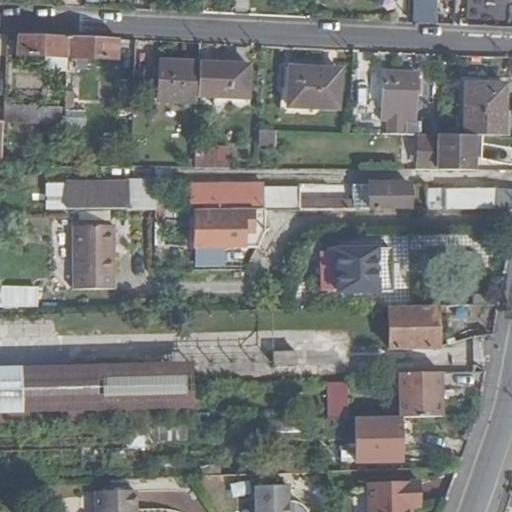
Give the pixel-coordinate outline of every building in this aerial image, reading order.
[(414,0),(413,25),(436,26),(437,4),(436,0),(414,0)] [(468,21),(488,23),(490,8),(469,6),(468,21)] [(71,40),(20,38),(20,57),(49,59),(49,69),(61,70),(61,61),(70,61),(71,40)] [(71,40),(70,61),(79,61),(79,71),(91,71),(91,62),(119,63),(121,43),(71,40)] [(198,98),(200,66),(163,64),(161,103),(198,105),(198,98)] [(250,68),(200,66),(198,98),(248,100),(250,68)] [(337,112),(338,74),(290,72),(288,110),(337,112)] [(415,126),(417,77),(384,77),(381,125),(415,126)] [(135,116),(137,85),(123,85),(121,116),(135,116)] [(473,139),(503,141),(505,107),(505,88),(466,87),(462,139),(473,139)] [(67,111),(7,109),(6,126),(66,128),(67,111)] [(259,134),(259,151),(272,151),(272,134),(259,134)] [(439,174),(472,175),(472,171),(473,139),(462,139),(439,138),(419,138),(418,168),(439,169),(439,174)] [(229,168),(230,146),(196,145),(195,166),(229,168)] [(368,213),(409,213),(410,188),(369,188),(368,213)] [(126,211),(126,189),(83,190),(83,212),(126,211)] [(191,191),(190,215),(197,215),(255,214),(254,191),(191,191)] [(442,213),(496,213),(496,192),(442,192),(442,213)] [(496,213),(511,212),(511,192),(496,192),(496,213)] [(266,214),(267,214),(300,214),(300,193),(264,194),(263,214),(266,214)] [(308,205),(307,214),(348,214),(348,204),(308,205)] [(245,236),(266,237),(267,214),(266,214),(263,214),(255,214),(197,215),(197,222),(245,223),(245,236)] [(244,250),(245,236),(245,223),(197,222),(198,250),(244,250)] [(114,292),(114,230),(70,231),(72,292),(114,292)] [(465,252),(468,238),(449,233),(445,248),(465,252)] [(377,264),(377,251),(340,250),(340,256),(323,256),(325,292),(340,293),(340,297),(376,296),(376,280),(385,280),(386,278),(390,275),(392,275),(392,266),(389,264),(377,264)] [(0,306),(37,308),(38,287),(0,285),(0,306)] [(449,314),(449,308),(388,309),(389,349),(438,349),(438,314),(449,314)] [(296,367),(296,354),(274,354),(274,367),(296,367)] [(0,412),(192,409),(192,365),(0,369),(0,412)] [(399,418),(441,417),(440,373),(398,374),(399,418)] [(326,383),(327,417),(348,416),(347,382),(326,383)] [(400,457),(399,418),(355,419),(355,458),(400,457)] [(421,505),(419,482),(369,483),(370,511),(411,511),(412,506),(421,505)] [(289,511),(289,486),(254,487),(254,511),(289,511)] [(137,511),(136,491),(95,493),(95,511),(137,511)]
